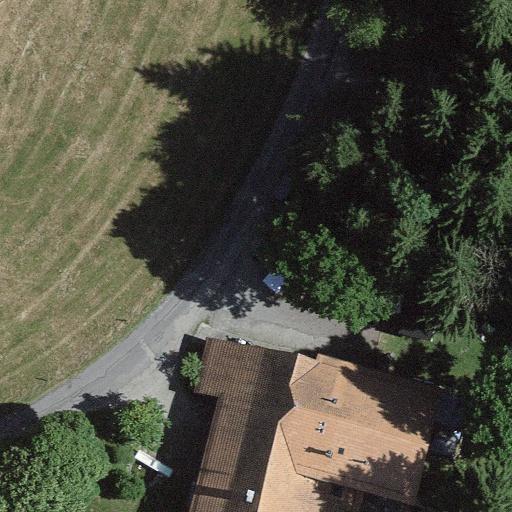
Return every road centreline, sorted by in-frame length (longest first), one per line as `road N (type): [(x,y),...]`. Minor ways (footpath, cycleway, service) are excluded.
road 1 (unclassified): [(0,439),(82,400),(205,296),(306,130),(353,0)]
road 2 (track): [(328,75),(406,85),(511,65)]
